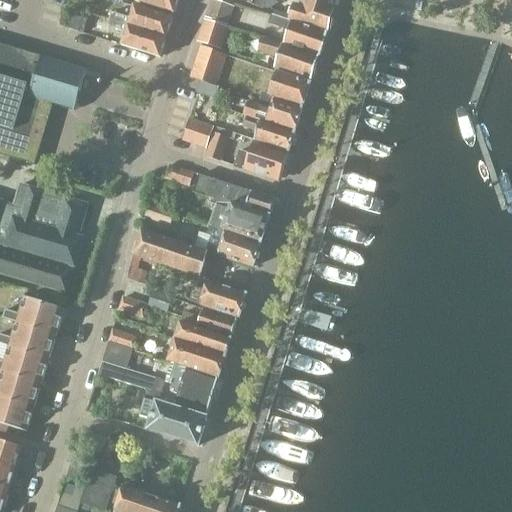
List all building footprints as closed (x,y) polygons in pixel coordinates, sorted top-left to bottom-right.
[(135,0),(135,2),(174,14),(178,0),(135,0)] [(211,0),(210,0),(204,19),(227,27),(234,8),(211,0)] [(273,0),(265,0),(265,1),(263,8),(268,10),(277,4),(273,0)] [(274,11),(272,17),(325,33),(335,0),(302,0),(301,8),(294,6),(291,17),(274,11)] [(130,19),(111,13),(109,20),(166,38),(172,18),(133,6),(130,19)] [(288,28),(284,45),(318,56),(325,33),(272,17),(271,16),(268,24),(282,30),(283,26),(288,28)] [(160,59),(166,38),(109,20),(107,27),(125,33),(121,46),(160,59)] [(196,43),(207,47),(221,51),(228,29),(215,24),(203,21),(196,43)] [(283,47),(284,45),(261,38),(257,50),(279,57),(275,69),(311,81),(318,58),(283,47)] [(200,48),(190,78),(216,86),(226,57),(200,48)] [(0,154),(35,165),(52,106),(60,109),(73,113),(85,72),(65,65),(22,52),(20,55),(14,53),(0,49),(0,154)] [(258,106),(270,111),(274,99),(274,98),(302,108),(310,85),(276,73),(268,95),(262,93),(258,106)] [(197,97),(193,112),(205,115),(209,100),(197,97)] [(244,116),(247,117),(260,121),(260,120),(295,132),(302,109),(274,99),(270,111),(258,106),(248,104),(244,116)] [(257,132),(254,141),(288,153),(294,133),(260,122),(260,121),(247,117),(244,128),(257,132)] [(182,141),(194,145),(201,124),(189,120),(182,141)] [(212,128),(201,124),(194,145),(205,149),(212,128)] [(219,162),(227,138),(232,140),(234,134),(222,130),(220,136),(214,134),(206,158),(219,162)] [(280,179),(288,153),(254,141),(251,149),(249,154),(240,151),(234,167),(276,181),(280,179)] [(164,180),(189,188),(193,174),(168,166),(164,180)] [(217,206),(209,225),(261,242),(275,200),(199,176),(193,193),(215,200),(213,205),(217,206)] [(152,181),(145,202),(152,204),(159,183),(152,181)] [(78,237),(88,206),(21,186),(14,207),(3,204),(3,203),(0,201),(0,273),(66,293),(74,267),(75,267),(83,238),(78,237)] [(174,213),(149,204),(144,219),(169,228),(174,213)] [(260,244),(226,232),(209,226),(206,236),(211,237),(206,252),(208,253),(218,256),(253,268),(260,244)] [(200,278),(208,253),(206,252),(141,231),(133,256),(200,278)] [(200,305),(238,318),(246,294),(199,279),(196,289),(205,291),(200,305)] [(172,298),(152,292),(148,306),(167,313),(172,298)] [(122,297),(117,311),(142,319),(147,305),(122,297)] [(14,324),(54,336),(61,312),(21,300),(17,315),(4,311),(2,320),(14,324)] [(183,312),(180,323),(230,340),(236,320),(203,309),(201,318),(183,312)] [(230,340),(180,323),(174,340),(226,357),(230,340)] [(54,336),(14,324),(10,339),(0,336),(0,345),(7,348),(48,360),(54,336)] [(108,343),(133,350),(137,338),(111,330),(107,343),(108,343)] [(219,379),(226,357),(174,340),(168,362),(219,379)] [(126,370),(132,351),(133,352),(133,350),(108,343),(102,362),(126,370)] [(48,360),(7,348),(3,363),(0,362),(0,371),(0,372),(40,384),(48,360)] [(126,370),(102,362),(98,375),(143,389),(147,396),(148,393),(153,394),(156,381),(144,377),(144,376),(126,370)] [(212,400),(219,379),(168,362),(164,376),(169,379),(168,384),(171,385),(170,389),(175,390),(180,389),(212,400)] [(40,384),(0,372),(0,373),(0,397),(34,408),(40,384)] [(156,381),(153,394),(151,401),(157,403),(164,382),(157,379),(156,381)] [(207,416),(212,400),(180,389),(175,405),(207,416)] [(151,401),(153,394),(148,393),(147,396),(142,418),(150,420),(148,431),(198,446),(206,419),(157,403),(151,401)] [(34,408),(0,397),(0,425),(26,433),(34,408)] [(0,466),(15,471),(22,448),(0,440),(0,466)] [(72,464),(68,477),(81,482),(85,468),(72,464)] [(0,491),(8,494),(15,471),(0,466),(0,491)] [(81,501),(80,503),(105,511),(116,478),(91,470),(81,501)] [(122,487),(114,511),(178,511),(180,506),(122,487)] [(70,511),(77,511),(80,503),(81,501),(62,494),(58,507),(70,511)]
